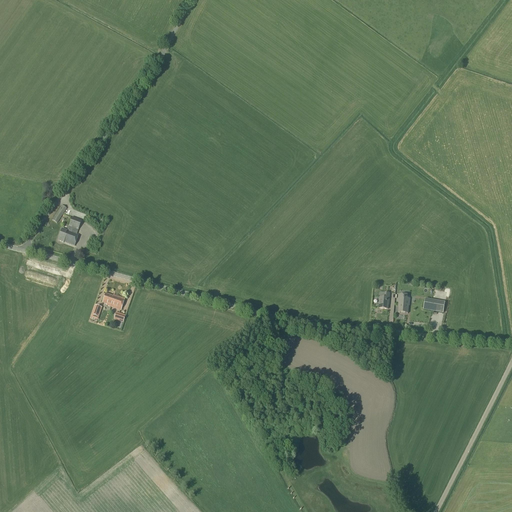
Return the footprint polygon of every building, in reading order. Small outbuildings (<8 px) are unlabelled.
[(110,206),(75,192),(70,204),(106,218),(110,206)] [(57,223),(66,209),(62,206),(52,220),(57,223)] [(77,234),(82,221),(72,217),(67,231),(62,229),(58,241),(64,243),(64,242),(74,246),(79,235),(77,234)] [(390,294),(380,293),(379,309),(388,310),(388,303),(389,303),(390,294)] [(106,306),(121,311),(125,299),(115,296),(115,297),(105,294),(102,303),(107,304),(106,306)] [(409,306),(410,296),(399,295),(398,306),(399,306),(398,313),(408,314),(409,306)] [(443,314),(445,303),(425,299),(423,310),(443,314)] [(91,318),(98,320),(102,308),(95,305),(91,318)] [(123,323),(125,316),(116,312),(113,320),(123,323)]
